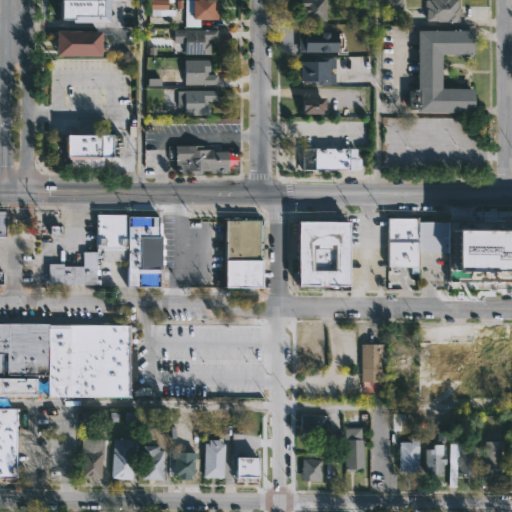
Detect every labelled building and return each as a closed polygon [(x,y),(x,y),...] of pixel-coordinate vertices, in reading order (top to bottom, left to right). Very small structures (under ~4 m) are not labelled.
[(108,0),(59,0),(59,21),(108,22),(108,0)] [(175,16),(150,16),(149,0),(167,0),(167,9),(175,9),(175,16)] [(210,20),(210,22),(203,22),(203,20),(192,20),(192,27),(183,27),(183,0),(218,0),(217,20),(210,20)] [(325,0),(325,5),(325,22),(302,22),(302,9),(299,9),(299,0),(325,0)] [(382,0),(383,10),(402,9),(401,0),(382,0)] [(457,0),(458,23),(426,21),(425,0),(457,0)] [(207,40),(207,43),(209,43),(209,54),(183,54),(183,43),(172,43),(172,30),(217,30),(217,40),(207,40)] [(439,78),(439,90),(472,90),(472,114),(415,114),(415,110),(407,110),(407,92),(416,92),(416,31),(471,31),(471,55),(439,55),(439,78)] [(98,55),(98,58),(53,57),(54,32),(99,33),(98,55)] [(338,32),(338,53),(298,53),(298,32),(338,32)] [(329,68),(329,86),(313,86),(313,82),(300,82),(299,57),(329,57),(329,68)] [(100,60),(101,84),(65,84),(65,82),(56,82),(55,62),(88,62),(88,58),(100,58),(100,60)] [(206,73),(206,75),(216,75),(216,84),(183,84),(183,60),(208,60),(208,72),(206,73)] [(81,88),(81,89),(97,89),(97,92),(105,92),(105,111),(61,112),(60,90),(68,90),(68,88),(81,88)] [(207,100),(207,102),(209,102),(209,115),(184,115),(184,90),(216,90),(216,100),(207,100)] [(301,114),(324,114),(324,97),(301,98),(301,114)] [(99,158),(99,160),(64,159),(64,134),(111,134),(111,158),(99,158)] [(327,148),(362,148),(362,169),(328,170),(300,171),(300,149),(312,149),(327,148)] [(212,150),(212,152),(215,152),(215,155),(218,156),(217,163),(215,163),(215,169),(209,169),(209,172),(183,171),(182,149),(212,150)] [(260,287),(228,287),(228,216),(261,216),(260,287)] [(97,217),(97,252),(101,252),(101,264),(123,264),(123,251),(127,251),(127,217),(97,217)] [(448,222),(447,254),(416,253),(416,269),(385,268),(386,217),(417,218),(417,222),(448,222)] [(349,221),(349,289),(296,289),(296,221),(349,221)] [(49,226),(61,226),(61,236),(49,236),(49,226)] [(511,277),(483,277),(469,277),(470,229),(511,229),(511,277)] [(47,264),(48,285),(123,285),(123,264),(101,264),(101,252),(97,252),(82,252),(82,267),(62,267),(62,265),(47,264)] [(0,323),(48,325),(47,379),(34,378),(0,378),(0,323)] [(300,355),(294,355),(294,348),(298,348),(298,323),(317,323),(317,354),(300,354),(300,355)] [(129,396),(47,397),(47,379),(48,325),(128,326),(129,396)] [(511,325),(511,398),(471,398),(471,384),(430,384),(430,340),(471,340),(471,337),(500,337),(500,327),(508,327),(508,325),(511,325)] [(412,327),(412,356),(416,356),(416,364),(410,364),(410,358),(392,358),(392,343),(394,343),(394,326),(412,327)] [(382,368),(359,368),(359,343),(382,343),(382,368)] [(0,396),(0,378),(34,378),(35,397),(0,396)] [(15,481),(0,481),(0,408),(15,408),(15,481)] [(328,415),(328,426),(325,426),(325,434),(299,432),(300,414),(328,415)] [(403,414),(392,414),(392,430),(403,429),(403,414)] [(360,427),(360,446),(368,446),(369,467),(363,467),(363,470),(345,470),(345,467),(343,467),(343,427),(360,427)] [(225,444),(223,479),(222,481),(211,481),(211,483),(204,483),(204,478),(203,478),(205,434),(220,435),(219,444),(225,444)] [(416,437),(416,441),(418,441),(417,470),(411,470),(411,474),(402,474),(402,471),(398,471),(398,441),(410,441),(410,437),(416,437)] [(103,439),(102,458),(100,458),(99,478),(78,477),(80,438),(103,439)] [(131,469),(131,480),(110,478),(113,438),(134,440),(131,469)] [(500,440),(500,443),(502,443),(502,451),(500,451),(501,478),(487,477),(487,473),(479,472),(479,461),(483,461),(484,452),(478,452),(478,443),(483,443),(483,440),(500,440)] [(477,445),(477,463),(475,463),(474,475),(457,473),(457,465),(456,465),(457,444),(477,445)] [(164,451),(163,481),(141,480),(143,446),(158,446),(158,451),(164,451)] [(433,452),(433,453),(445,453),(445,464),(442,464),(442,476),(427,476),(427,474),(424,474),(424,448),(433,448),(433,452)] [(194,454),(194,476),(192,476),(192,480),(174,479),(175,452),(194,454)] [(258,459),(257,479),(235,478),(236,458),(258,459)] [(321,459),(320,481),(300,480),(301,458),(321,459)]
